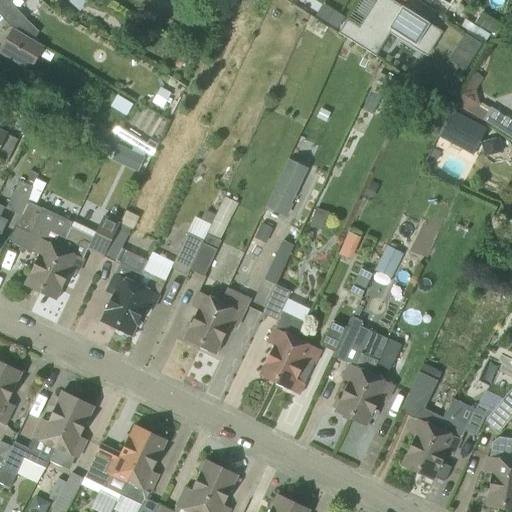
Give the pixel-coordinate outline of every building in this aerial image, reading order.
[(1,0),(0,1),(0,15),(15,31),(26,20),(11,4),(15,0),(1,0)] [(376,57),(381,49),(378,47),(390,28),(417,45),(430,24),(391,0),(376,0),(359,27),(348,20),(339,34),(376,57)] [(500,23),(482,12),(475,23),(493,34),(500,23)] [(43,48),(14,31),(13,31),(7,41),(21,49),(15,60),(31,69),(43,48)] [(459,44),(476,55),(482,45),(465,34),(459,44)] [(485,118),(490,108),(475,101),(488,76),(476,70),(458,104),(485,118)] [(474,156),(489,127),(454,108),(438,137),(474,156)] [(17,140),(6,135),(0,147),(0,161),(6,164),(17,140)] [(138,170),(146,154),(121,140),(112,157),(138,170)] [(266,208),(285,217),(289,209),(290,210),(293,204),(291,204),(308,169),(289,160),(266,208)] [(6,209),(22,216),(28,203),(33,192),(31,191),(39,174),(33,171),(27,185),(19,181),(6,209)] [(210,228),(203,243),(190,271),(204,277),(221,241),(220,240),(230,220),(246,227),(253,211),(225,197),(210,228)] [(24,249),(33,253),(39,256),(25,286),(40,294),(62,249),(69,233),(38,218),(42,209),(28,203),(22,216),(16,228),(31,234),(24,249)] [(74,224),(69,233),(62,249),(40,294),(56,301),(71,271),(77,274),(84,260),(83,259),(87,249),(105,258),(121,224),(105,216),(96,235),(74,224)] [(132,229),(121,224),(105,258),(116,263),(132,229)] [(422,231),(410,253),(421,258),(432,236),(422,231)] [(187,276),(190,271),(203,243),(188,236),(172,269),(187,276)] [(264,280),(276,285),(294,245),(283,240),(266,279),(265,278),(264,280)] [(146,268),(168,277),(175,259),(153,250),(146,268)] [(116,330),(137,285),(142,275),(120,265),(108,289),(115,292),(100,322),(116,330)] [(362,269),(351,293),(362,298),(373,274),(362,269)] [(144,272),(142,275),(137,285),(116,330),(132,337),(146,308),(152,310),(159,296),(158,295),(165,281),(144,272)] [(275,384),(296,339),(304,322),(282,312),(291,292),(276,285),(262,314),(278,322),(267,343),(273,346),(259,376),(275,384)] [(228,290),(221,303),(200,348),(216,355),(230,326),(236,328),(249,301),(228,290)] [(184,340),(200,348),(221,303),(199,293),(192,307),(199,310),(184,340)] [(351,420),(372,375),(371,375),(376,364),(377,365),(389,340),(371,332),(360,327),(362,322),(357,320),(365,303),(360,301),(347,328),(335,353),(333,357),(350,365),(343,379),(349,382),(335,412),(351,420)] [(322,346),(335,353),(347,328),(333,322),(322,346)] [(321,351),(296,339),(275,384),(300,396),(321,351)] [(389,339),(389,340),(377,365),(390,371),(402,345),(389,339)] [(5,365),(0,376),(0,422),(5,424),(13,406),(7,403),(21,372),(5,365)] [(400,412),(416,420),(410,434),(416,436),(402,466),(418,474),(439,429),(446,415),(445,415),(443,418),(424,409),(437,382),(419,373),(400,412)] [(394,386),(372,375),(351,420),(366,428),(381,398),(387,401),(394,386)] [(500,433),(511,417),(511,389),(511,390),(486,421),(500,433)] [(49,461),(55,448),(78,399),(62,392),(47,422),(41,419),(32,438),(33,438),(28,448),(14,442),(0,471),(0,483),(9,488),(23,458),(45,468),(49,461)] [(93,407),(78,399),(55,448),(49,461),(68,470),(74,458),(77,459),(85,440),(79,437),(93,407)] [(446,415),(439,429),(418,474),(433,481),(448,452),(454,454),(461,440),(460,439),(467,426),(460,422),(468,406),(453,400),(446,416),(446,415)] [(121,494),(126,483),(150,434),(134,426),(121,454),(101,444),(85,478),(120,495),(121,494)] [(138,511),(155,511),(160,505),(146,499),(157,475),(151,472),(166,441),(150,434),(126,483),(121,494),(120,495),(142,506),(138,511)] [(487,507),(504,510),(511,461),(511,458),(511,440),(499,438),(493,443),(490,458),(488,457),(485,473),(492,474),(487,507)] [(174,511),(160,505),(155,511),(200,511),(222,468),(206,460),(192,491),(185,488),(174,511)] [(238,476),(222,468),(200,511),(228,511),(230,509),(223,506),(238,476)] [(55,511),(65,511),(84,479),(72,473),(52,510),(55,511)] [(289,511),(294,503),(278,495),(270,511),(289,511)] [(294,503),(289,511),(309,511),(310,510),(294,503)]
